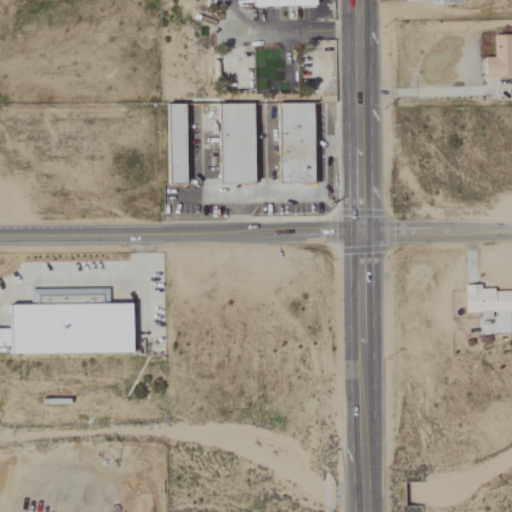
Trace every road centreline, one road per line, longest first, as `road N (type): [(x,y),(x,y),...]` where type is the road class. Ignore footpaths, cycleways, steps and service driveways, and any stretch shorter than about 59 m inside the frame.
road 1 (tertiary): [(363,511),(358,0)]
road 2 (tertiary): [(511,231),(0,235)]
